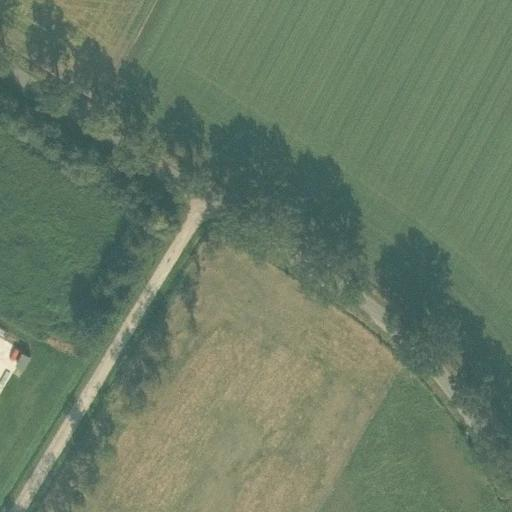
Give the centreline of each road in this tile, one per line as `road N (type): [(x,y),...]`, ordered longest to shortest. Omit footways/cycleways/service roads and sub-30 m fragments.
road 1 (unclassified): [(511,462),(482,392),(375,294),(0,56)]
road 2 (track): [(210,196),(15,511)]
